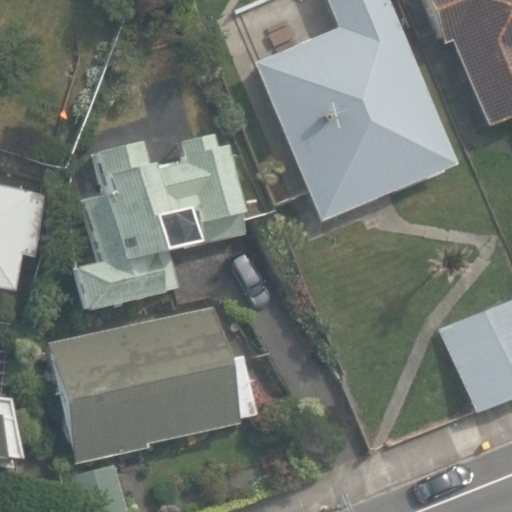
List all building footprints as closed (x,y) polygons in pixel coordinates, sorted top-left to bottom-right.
[(251,64),(317,221),(385,193),(452,165),(385,5),(382,0),(322,0),(335,29),(251,64)] [(448,41),(483,127),(511,115),(511,0),(419,0),(438,44),(448,41)] [(76,309),(77,313),(172,290),(175,290),(167,252),(244,234),(241,220),(239,213),(224,146),(215,148),(212,136),(176,144),(182,165),(146,173),(139,141),(92,152),(77,203),(91,264),(71,269),(67,270),(76,309)] [(0,295),(1,296),(8,257),(29,261),(41,199),(0,191),(0,295)] [(511,299),(440,328),(473,411),(511,395),(511,299)] [(44,343),(72,465),(143,449),(141,444),(233,423),(232,420),(251,416),(239,360),(238,358),(221,362),(218,347),(209,305),(44,343)] [(70,477),(79,511),(124,511),(112,466),(70,477)] [(0,501),(0,511),(61,511),(59,501),(0,501)]
